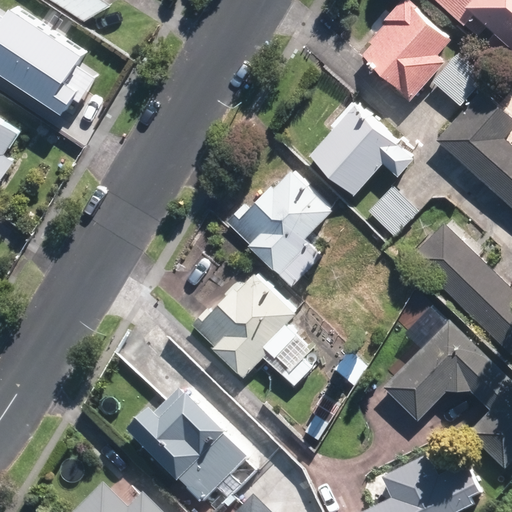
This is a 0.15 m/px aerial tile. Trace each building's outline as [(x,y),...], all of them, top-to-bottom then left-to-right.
[(0,1),(0,60),(56,98),(83,58),(69,49),(85,26),(46,0),(2,0),(1,2),(0,1)] [(54,0),(86,20),(114,3),(109,0),(54,0)] [(453,36),(412,0),(397,0),(384,15),(387,18),(367,39),(371,42),(363,52),(397,83),(395,86),(409,99),(446,58),(439,51),(453,36)] [(511,0),(439,0),(473,30),(483,19),(511,44),(511,0)] [(458,103),(483,76),(456,51),(431,78),(458,103)] [(484,181),(511,149),(511,143),(502,134),(511,124),(511,113),(482,86),(436,137),(484,181)] [(354,192),(383,160),(398,172),(415,153),(356,99),(309,151),(354,192)] [(0,184),(19,157),(8,151),(23,129),(0,114),(0,184)] [(511,149),(484,181),(511,206),(511,149)] [(225,220),(289,285),(322,252),(305,235),(334,205),(293,165),(275,183),(273,180),(249,206),(244,201),(225,220)] [(392,234),(418,209),(392,183),(366,209),(392,234)] [(469,314),(504,279),(444,220),(409,255),(469,314)] [(401,243),(392,234),(385,242),(394,250),(401,243)] [(194,319),(247,372),(274,345),(280,351),(304,328),(292,315),(303,305),(262,265),(244,283),(241,279),(215,305),(211,302),(194,319)] [(511,287),(504,279),(469,314),(511,356),(511,287)] [(443,387),(469,387),(489,406),(469,427),(503,461),(511,451),(511,376),(448,316),(383,384),(417,415),(443,387)] [(230,431),(191,391),(164,417),(154,408),(131,429),(181,480),(183,478),(205,500),(251,455),(228,433),(230,431)] [(320,438),(342,402),(324,391),(312,409),(316,412),(306,429),(320,438)] [(365,511),(465,511),(483,502),(480,495),(490,490),(475,459),(448,472),(438,451),(389,474),(399,496),(365,511)] [(113,480),(79,511),(176,511),(154,488),(137,504),(113,480)] [(292,511),(270,489),(246,511),(292,511)]
